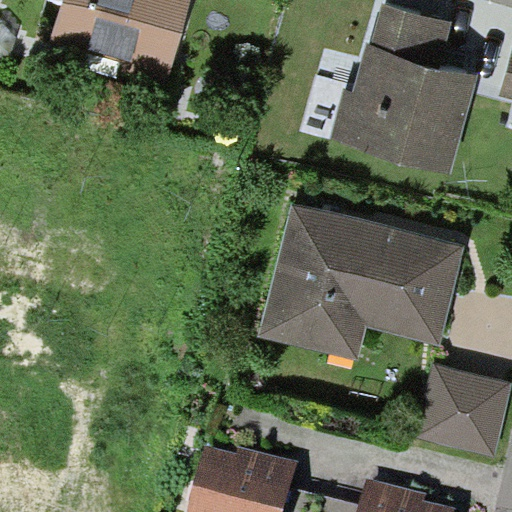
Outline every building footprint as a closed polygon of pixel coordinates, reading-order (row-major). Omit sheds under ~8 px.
[(170,78),(192,0),(65,0),(52,45),(170,78)] [(455,26),(386,5),(343,144),(452,177),(484,73),(445,61),(455,26)] [(511,61),(503,95),(511,96),(511,61)] [(467,244),(292,203),(261,335),(352,356),(359,328),(442,347),(467,244)] [(0,437),(58,453),(106,282),(0,252),(0,437)] [(511,381),(436,364),(420,438),(496,454),(511,381)] [(247,456),(208,446),(190,511),(322,511),(327,494),(293,485),(299,460),(250,447),(247,456)] [(361,505),(327,494),(322,511),(451,511),(452,511),(423,503),(426,493),(368,479),(361,505)]
